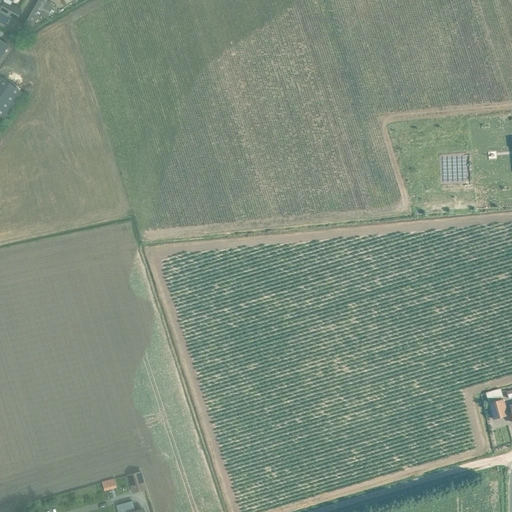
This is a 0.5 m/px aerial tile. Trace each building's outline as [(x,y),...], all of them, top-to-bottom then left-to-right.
[(21,11),(9,3),(10,0),(0,0),(0,12),(10,18),(5,29),(19,37),(22,32),(28,35),(47,1),(46,0),(35,0),(21,24),(16,21),(21,11)] [(0,57),(8,46),(0,40),(0,57)] [(2,79),(0,81),(0,116),(3,119),(22,93),(2,79)] [(504,399),(489,403),(494,419),(508,415),(504,399)] [(141,472),(128,475),(133,493),(146,489),(141,472)] [(142,511),(142,509),(135,511),(132,502),(126,504),(128,511),(142,511)]
